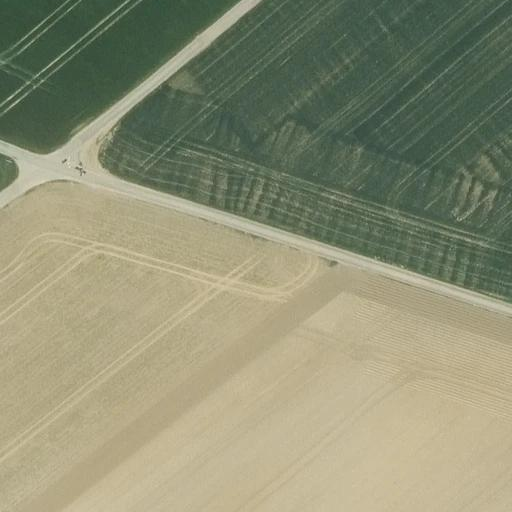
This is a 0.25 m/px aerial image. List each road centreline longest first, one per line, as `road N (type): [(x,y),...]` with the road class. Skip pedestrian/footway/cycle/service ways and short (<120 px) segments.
road 1 (track): [(49,172),(511,318)]
road 2 (track): [(49,172),(254,0)]
